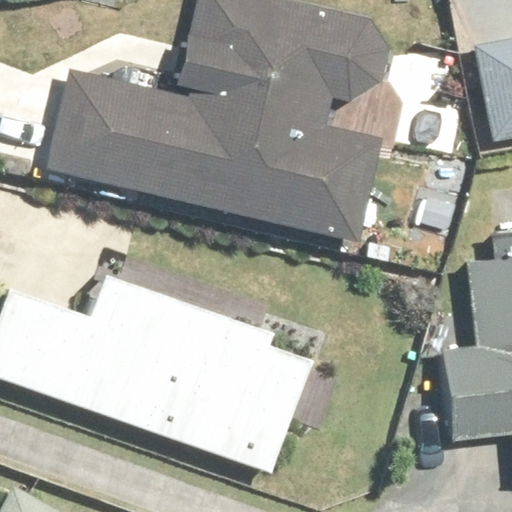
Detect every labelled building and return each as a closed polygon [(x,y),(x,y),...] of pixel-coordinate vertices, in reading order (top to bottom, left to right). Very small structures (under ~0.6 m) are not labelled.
[(333,97),(350,101),(387,85),(394,57),(370,20),(281,0),(200,0),(180,86),(208,93),(206,104),(70,73),(48,167),(352,237),(374,144),(324,133),(333,97)] [(511,139),(511,44),(478,50),(495,142),(511,139)] [(511,232),(511,263),(468,268),(476,348),(445,351),(454,441),(511,434),(511,231),(511,232)] [(321,430),(336,389),(308,379),(313,364),(268,348),(272,338),(108,280),(91,327),(8,298),(0,319),(0,376),(275,474),(293,420),(321,430)] [(55,511),(15,489),(1,511),(55,511)]
